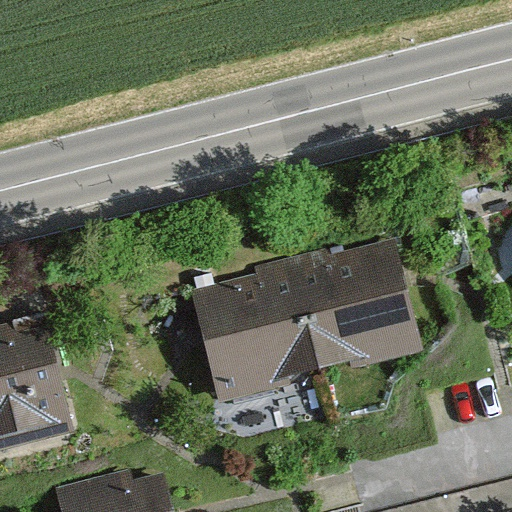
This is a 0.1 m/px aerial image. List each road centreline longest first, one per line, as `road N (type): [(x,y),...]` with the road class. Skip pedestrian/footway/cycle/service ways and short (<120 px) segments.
road 1 (primary): [(0,198),(511,68)]
road 2 (residential): [(511,457),(381,492)]
